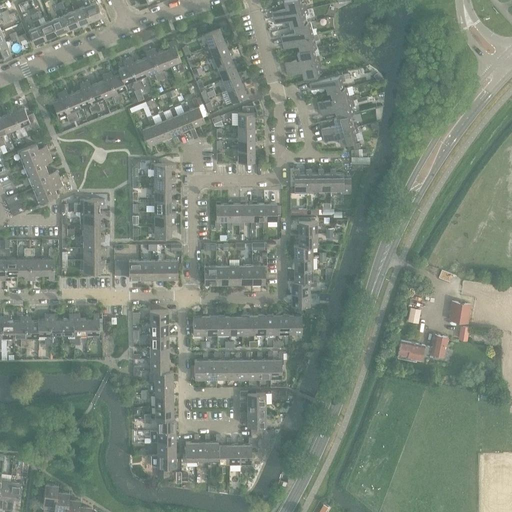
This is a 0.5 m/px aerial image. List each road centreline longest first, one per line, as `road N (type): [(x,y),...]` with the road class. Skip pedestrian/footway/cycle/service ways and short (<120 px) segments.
road 1 (tertiary): [(285,511),(325,434),(417,181),(450,124),(494,76)]
road 2 (residential): [(192,297),(0,296)]
road 3 (residential): [(192,297),(281,296),(288,218)]
road 4 (residential): [(182,388),(232,388),(233,427),(182,427)]
road 5 (unclassified): [(0,80),(128,26)]
